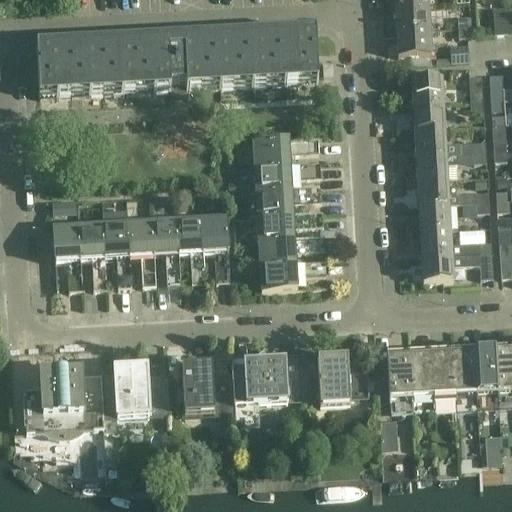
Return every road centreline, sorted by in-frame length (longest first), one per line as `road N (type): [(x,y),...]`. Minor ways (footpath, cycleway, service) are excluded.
road 1 (residential): [(21,341),(1,38),(356,20)]
road 2 (residential): [(21,341),(372,325)]
road 3 (residential): [(372,325),(356,20)]
road 4 (residential): [(372,325),(511,318)]
